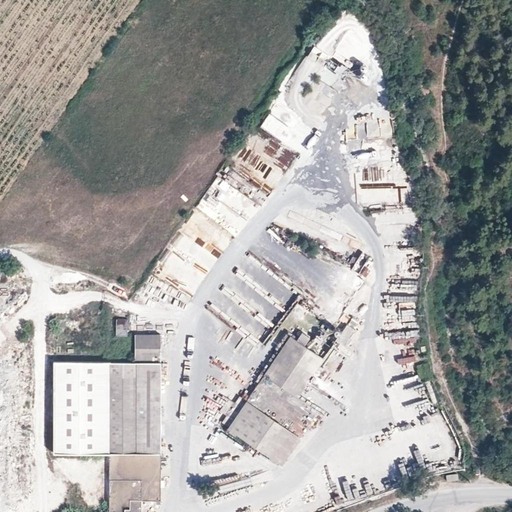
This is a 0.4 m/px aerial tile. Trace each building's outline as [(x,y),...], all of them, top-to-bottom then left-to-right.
[(334,58),(320,77),(335,89),(349,70),(334,58)] [(420,95),(430,92),(426,76),(415,79),(420,95)] [(312,87),(320,95),(310,103),(321,114),(333,103),(327,96),(332,92),(320,79),(312,87)] [(260,125),(280,138),(288,126),(268,112),(260,125)] [(379,136),(379,122),(357,123),(357,137),(379,136)] [(207,197),(204,195),(197,206),(219,219),(232,198),(213,187),(207,197)] [(399,202),(382,204),(383,212),(400,210),(399,202)] [(179,246),(184,234),(177,231),(172,242),(179,246)] [(342,345),(360,323),(351,315),(333,338),(342,345)] [(121,334),(121,318),(120,317),(108,317),(107,324),(108,324),(108,330),(107,330),(107,334),(108,336),(120,335),(121,334)] [(285,336),(261,374),(295,398),(321,357),(307,348),(309,338),(297,332),(291,340),(285,336)] [(131,361),(157,361),(157,335),(131,335),(131,361)] [(405,348),(396,349),(398,365),(417,362),(414,341),(404,342),(405,348)] [(131,361),(47,359),(50,457),(106,455),(106,511),(142,511),(143,503),(157,503),(160,361),(157,361),(131,361)] [(245,398),(241,399),(221,430),(279,467),(321,414),(295,398),(260,377),(245,398)] [(328,483),(335,505),(370,494),(362,467),(351,470),(356,485),(349,487),(346,477),(328,483)] [(446,480),(457,479),(456,472),(445,473),(446,480)]
